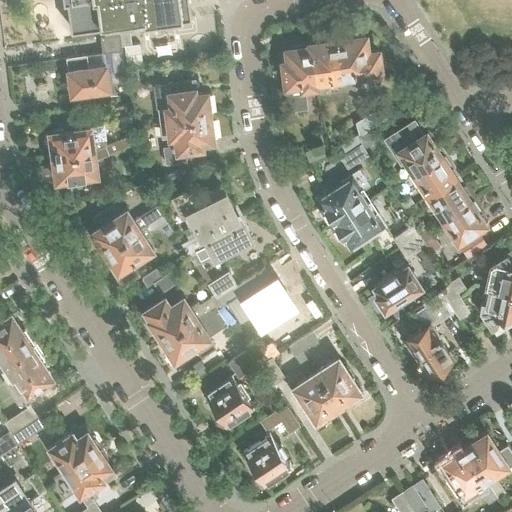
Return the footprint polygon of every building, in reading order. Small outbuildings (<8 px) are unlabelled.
[(64,0),(64,1),(68,1),(72,29),(105,24),(106,28),(129,25),(185,17),(192,16),(189,0),(64,0)] [(124,53),(120,34),(101,36),(104,52),(122,50),(123,53),(124,53)] [(382,72),(379,50),(368,51),(367,45),(368,45),(368,42),(367,42),(366,35),(338,39),(344,78),(369,74),(370,84),(382,83),(380,72),(382,72)] [(344,78),(338,39),(310,43),(310,45),(317,88),(333,85),(332,80),(344,78)] [(317,88),(310,45),(306,46),(306,45),(291,47),(291,48),(287,49),(289,60),(283,61),(287,85),(288,85),(289,88),(287,89),(290,108),(305,106),(303,90),(317,88)] [(107,73),(126,70),(124,53),(123,53),(122,50),(104,52),(105,64),(89,67),(87,55),(67,57),(72,93),(91,90),(91,95),(101,94),(100,89),(109,88),(107,73)] [(210,111),(208,96),(207,96),(207,92),(195,94),(195,90),(197,89),(196,79),(155,84),(160,123),(210,116),(209,111),(210,111)] [(360,135),(390,115),(383,105),(356,122),(360,135)] [(385,133),(404,120),(399,111),(380,123),(385,133)] [(202,142),(213,140),(213,136),(214,136),(212,121),(211,121),(210,116),(160,123),(160,124),(163,138),(176,137),(178,146),(168,148),(170,164),(187,161),(185,149),(203,147),(202,142)] [(107,144),(105,126),(50,132),(51,135),(48,138),(49,144),(52,146),(54,156),(94,150),(107,144)] [(416,172),(446,152),(437,138),(434,140),(433,139),(432,140),(427,132),(421,135),(421,134),(407,142),(408,144),(400,148),(416,172)] [(97,173),(96,160),(134,145),(130,135),(107,144),(94,150),(54,156),(55,166),(53,169),(54,175),(57,177),(57,179),(97,173)] [(330,153),(326,143),(306,152),(310,162),(330,153)] [(349,168),(368,154),(360,144),(341,157),(349,168)] [(456,177),(451,170),(452,169),(451,168),(455,166),(446,152),(416,172),(430,194),(456,177)] [(367,201),(360,189),(369,183),(360,169),(340,181),(342,184),(321,198),(326,205),(323,206),(334,222),(367,201)] [(444,217),(475,197),(466,183),(463,185),(462,184),(461,185),(456,177),(430,194),(444,217)] [(238,214),(226,189),(221,191),(219,186),(199,196),(194,186),(191,188),(188,182),(172,190),(191,226),(185,230),(189,239),(206,231),(238,214)] [(415,203),(411,196),(401,202),(406,210),(415,203)] [(485,223),(480,215),(481,214),(480,213),(484,211),(475,197),(444,217),(459,240),(485,223)] [(387,225),(381,216),(379,217),(367,201),(334,222),(345,240),(347,238),(351,245),(372,231),(374,234),(387,225)] [(421,210),(416,203),(415,203),(406,210),(405,210),(409,216),(410,217),(421,210)] [(106,251),(163,214),(157,204),(134,219),(127,209),(120,214),(114,205),(94,218),(100,227),(93,231),(94,233),(93,237),(97,242),(100,243),(106,251)] [(153,249),(146,237),(151,233),(154,232),(159,231),(164,232),(168,234),(171,238),(176,234),(163,214),(106,251),(111,259),(110,263),(113,268),(117,269),(119,271),(153,249)] [(251,238),(238,214),(206,231),(189,239),(181,243),(193,258),(199,254),(197,251),(212,244),(218,256),(251,238)] [(421,233),(410,217),(409,216),(390,229),(395,236),(402,247),(421,233)] [(439,238),(432,227),(432,226),(421,233),(428,245),(439,238)] [(408,257),(428,245),(421,233),(402,247),(408,257)] [(511,249),(490,264),(485,287),(488,288),(511,292),(511,249)] [(418,288),(422,285),(408,263),(396,271),(396,270),(383,278),(384,279),(374,285),(380,293),(376,295),(385,309),(397,301),(398,302),(408,295),(414,305),(424,299),(418,288)] [(161,292),(183,278),(177,268),(161,277),(155,282),(161,292)] [(155,282),(161,277),(157,270),(143,279),(148,286),(155,282)] [(236,284),(228,273),(220,278),(228,290),(236,284)] [(468,289),(459,276),(450,282),(443,290),(449,300),(468,289)] [(294,305),(277,278),(245,299),(262,326),(294,305)] [(223,308),(244,295),(237,285),(217,297),(219,301),(223,308)] [(511,292),(488,288),(484,303),(482,302),(480,310),(497,335),(511,324),(511,292)] [(470,311),(462,301),(472,294),(468,289),(449,300),(455,311),(460,318),(470,311)] [(455,311),(449,300),(443,290),(423,303),(437,323),(455,311)] [(163,339),(219,301),(217,297),(215,294),(201,303),(199,300),(191,306),(184,296),(170,305),(165,297),(145,309),(151,318),(149,319),(151,321),(150,324),(153,329),(157,330),(163,339)] [(209,336),(229,324),(220,310),(223,308),(219,301),(163,339),(168,347),(167,351),(170,356),(174,357),(175,359),(196,346),(202,356),(216,348),(209,337),(210,337),(209,336)] [(2,365),(35,343),(26,328),(22,330),(12,313),(0,321),(0,365),(1,365),(2,365)] [(453,360),(431,323),(407,339),(430,375),(453,360)] [(296,355),(303,351),(318,341),(311,331),(289,345),(296,355)] [(280,353),(272,341),(252,353),(259,364),(273,357),(280,353)] [(53,377),(42,360),(45,358),(35,343),(2,365),(8,375),(7,376),(6,382),(20,402),(25,404),(34,398),(30,392),(53,377)] [(259,364),(252,353),(249,349),(229,362),(239,377),(259,364)] [(308,359),(303,351),(296,355),(301,364),(308,359)] [(286,377),(273,357),(259,364),(273,385),(286,377)] [(359,389),(339,357),(317,372),(339,406),(349,399),(351,401),(364,393),(360,388),(359,389)] [(208,371),(201,360),(189,368),(195,379),(208,371)] [(339,406),(317,372),(295,386),(315,418),(314,418),(317,423),(330,415),(328,412),(339,406)] [(253,407),(233,375),(206,392),(209,398),(209,400),(214,408),(216,409),(227,425),(253,407)] [(299,425),(286,405),(262,421),(267,429),(282,420),(290,431),(299,425)] [(12,432),(38,416),(31,406),(6,422),(11,431),(12,432)] [(19,442),(40,429),(44,426),(38,416),(12,432),(19,442)] [(66,470),(102,446),(96,436),(91,436),(83,425),(73,432),(70,431),(65,434),(64,437),(50,447),(66,470)] [(0,454),(19,442),(12,432),(11,431),(0,438),(0,454)] [(498,475),(511,465),(511,449),(508,443),(498,450),(487,432),(486,433),(486,432),(473,440),(473,441),(465,446),(498,496),(506,491),(495,474),(496,473),(498,475)] [(292,466),(271,434),(244,451),(247,457),(247,459),(252,467),(255,468),(265,484),(292,466)] [(103,479),(114,472),(107,461),(109,456),(102,446),(66,470),(87,503),(98,496),(92,486),(95,484),(98,485),(103,482),(103,479)] [(498,496),(465,446),(457,452),(456,451),(443,459),(444,460),(443,461),(444,461),(436,466),(445,482),(447,481),(451,487),(449,489),(456,499),(464,494),(465,495),(479,487),(488,502),(497,496),(498,496)] [(49,488),(37,471),(28,477),(41,494),(49,488)] [(441,506),(423,479),(415,485),(432,511),(441,506)] [(0,511),(13,511),(29,502),(15,480),(0,489),(0,511)] [(431,511),(432,511),(415,485),(404,492),(416,511),(419,511),(427,507),(430,511),(431,511)] [(416,511),(404,492),(392,500),(400,511),(416,511)] [(34,511),(29,502),(13,511),(34,511)] [(101,511),(96,503),(81,511),(101,511)]
